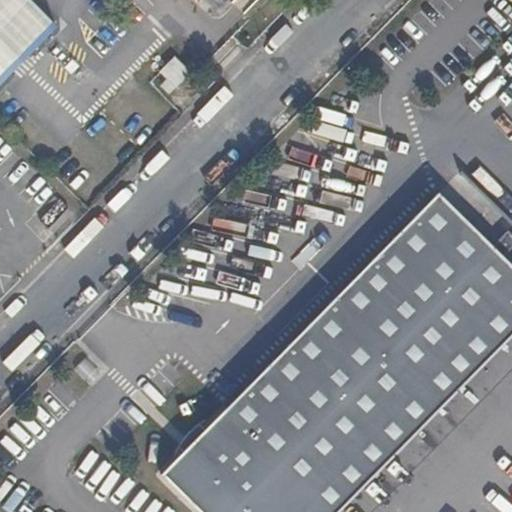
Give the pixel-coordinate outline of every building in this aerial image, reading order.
[(27,0),(0,0),(0,84),(56,27),(27,0)] [(170,93),(189,73),(175,58),(167,66),(160,72),(168,80),(162,85),(170,93)] [(511,105),(511,77),(498,92),(511,105)] [(156,472),(197,511),(335,511),(511,332),(511,275),(429,195),(156,472)] [(502,257),(511,243),(511,237),(501,230),(488,246),(502,257)]
